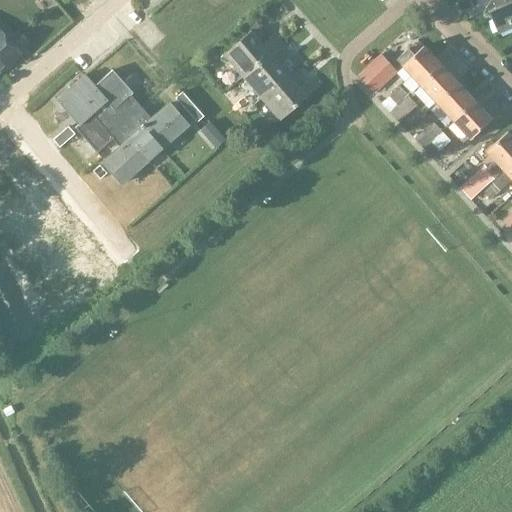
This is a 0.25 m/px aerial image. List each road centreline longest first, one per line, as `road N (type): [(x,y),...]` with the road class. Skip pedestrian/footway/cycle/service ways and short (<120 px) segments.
road 1 (residential): [(130,257),(0,106)]
road 2 (residential): [(0,106),(120,0)]
road 3 (residential): [(511,91),(419,0)]
